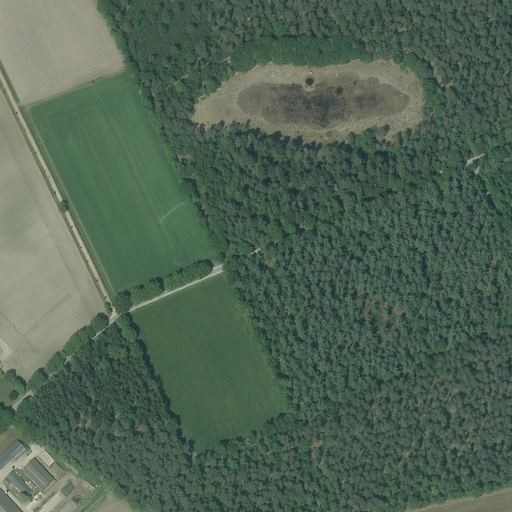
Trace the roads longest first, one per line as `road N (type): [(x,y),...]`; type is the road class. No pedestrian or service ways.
road 1 (unclassified): [(0,422),(128,308),(472,161)]
road 2 (track): [(0,73),(115,317)]
